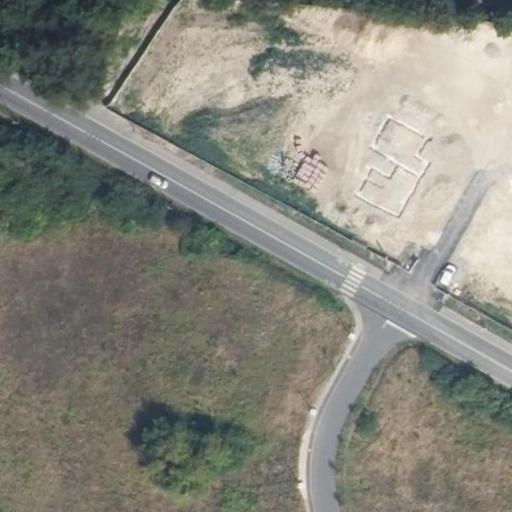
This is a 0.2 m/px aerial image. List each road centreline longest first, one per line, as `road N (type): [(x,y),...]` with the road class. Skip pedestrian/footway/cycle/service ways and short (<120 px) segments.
road 1 (secondary): [(392,307),(0,84)]
road 2 (residential): [(392,307),(325,419),(324,511)]
road 3 (residential): [(402,312),(473,176),(511,152)]
road 4 (secondary): [(511,373),(402,312)]
